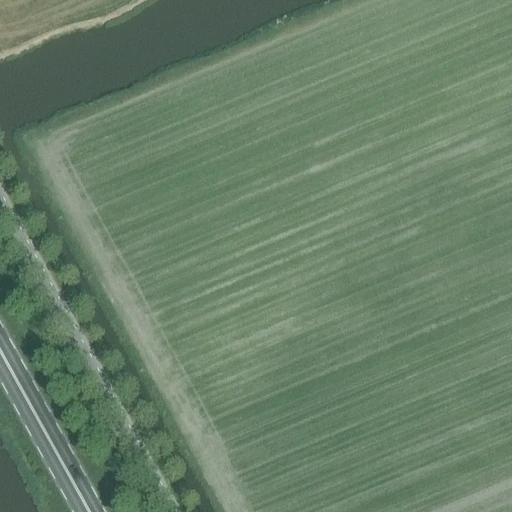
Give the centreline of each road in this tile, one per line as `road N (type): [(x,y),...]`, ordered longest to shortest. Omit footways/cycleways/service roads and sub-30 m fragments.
road 1 (unclassified): [(185,511),(0,175)]
road 2 (primary): [(98,511),(0,333)]
